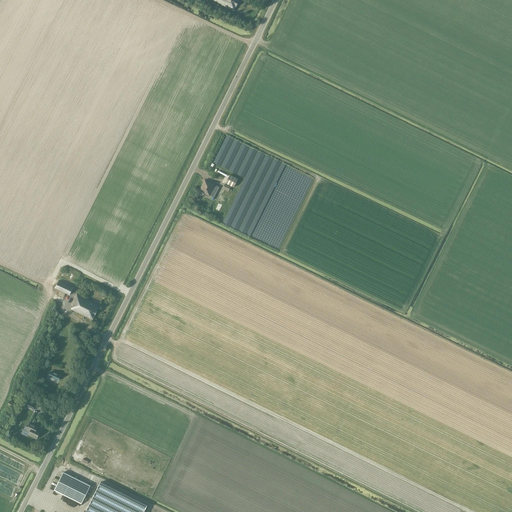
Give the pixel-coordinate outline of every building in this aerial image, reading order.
[(212,0),(233,11),(238,0),(212,0)] [(229,175),(225,183),(234,187),(237,179),(229,175)] [(205,180),(199,191),(209,196),(213,197),(214,198),(219,187),(218,187),(215,185),(205,180)] [(225,184),(222,189),(228,192),(231,193),(233,188),(225,184)] [(231,193),(228,192),(222,189),(220,195),(228,199),(231,193)] [(58,281),(55,288),(69,295),(73,288),(58,281)] [(71,309),(71,310),(92,320),(99,305),(76,294),(71,305),(72,305),(71,308),(71,309)] [(50,372),(48,377),(58,381),(60,376),(50,372)] [(28,401),(25,407),(32,410),(35,405),(28,401)] [(25,426),(21,434),(27,437),(28,435),(36,439),(40,432),(34,429),(35,426),(29,423),(28,422),(26,425),(28,426),(28,427),(25,426)] [(63,472),(54,490),(81,504),(90,486),(63,472)] [(143,511),(147,506),(100,482),(85,511),(143,511)]
